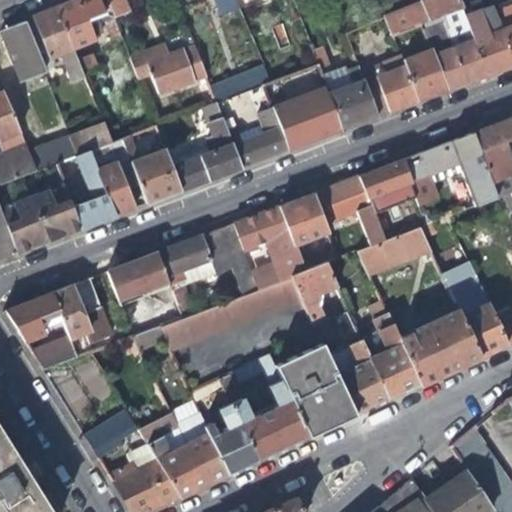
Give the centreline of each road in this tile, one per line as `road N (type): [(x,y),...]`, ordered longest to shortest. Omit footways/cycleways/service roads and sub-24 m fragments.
road 1 (residential): [(511,87),(0,277)]
road 2 (residential): [(190,511),(488,374)]
road 3 (residential): [(324,511),(488,374)]
road 4 (residential): [(0,356),(97,511)]
